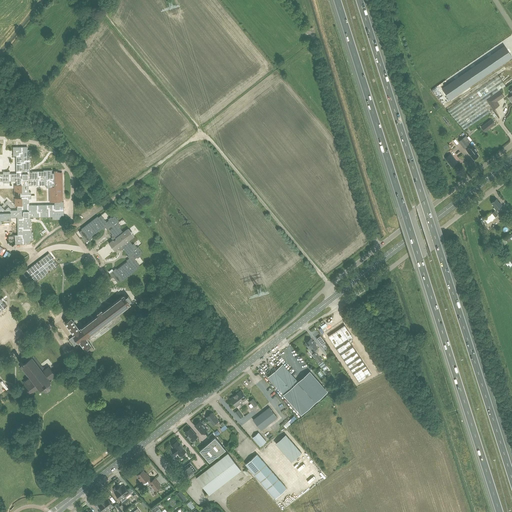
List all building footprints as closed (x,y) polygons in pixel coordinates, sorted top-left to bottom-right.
[(511,57),(504,46),(442,88),(450,100),(511,57)] [(447,110),(464,130),(489,112),(485,107),(482,102),(485,99),(505,86),(498,75),(447,110)] [(500,91),(487,99),(493,109),(499,105),(496,101),(503,96),(500,91)] [(491,120),(481,127),(485,131),(494,124),(491,120)] [(465,148),(469,145),(468,143),(470,141),(466,135),(458,141),(464,149),(465,148)] [(467,150),(474,159),(474,158),(474,159),(477,157),(478,155),(476,152),(478,151),(474,145),(472,147),(472,146),(467,150)] [(63,211),(64,211),(64,201),(63,201),(62,173),(52,173),(52,170),(43,170),(43,171),(32,171),(32,172),(30,172),(30,169),(30,158),(31,158),(31,150),(28,150),(27,148),(22,148),(22,147),(13,147),(13,156),(16,156),(16,173),(10,174),(10,172),(3,172),(3,174),(0,173),(0,223),(1,224),(1,220),(11,220),(11,218),(17,218),(18,235),(15,235),(15,244),(24,244),(24,243),(30,243),(30,241),(33,241),(33,232),(32,232),(31,221),(31,218),(34,218),(34,217),(52,217),(52,220),(61,219),(61,216),(63,216),(63,211)] [(450,154),(445,158),(452,167),(457,163),(450,154)] [(494,207),(496,210),(494,211),(492,213),(495,217),(497,215),(496,213),(498,212),(502,209),(500,207),(502,205),(500,202),(499,203),(496,199),(494,201),(493,200),(491,202),(492,202),(491,203),(494,207)] [(491,213),(487,216),(484,219),(487,224),(495,218),(491,213)] [(129,258),(126,260),(127,261),(117,269),(116,268),(113,270),(112,269),(109,272),(110,273),(109,273),(113,278),(113,277),(118,283),(120,281),(121,282),(138,269),(137,268),(140,266),(135,259),(137,257),(138,258),(141,256),(140,255),(143,253),(138,247),(137,248),(134,244),(133,245),(129,240),(134,236),(132,234),(132,232),(130,231),(128,228),(123,232),(120,228),(121,227),(118,223),(119,222),(115,216),(112,218),(111,217),(108,219),(109,220),(106,222),(101,215),(98,217),(98,216),(81,229),(82,230),(79,232),(83,237),(83,238),(86,242),(87,243),(91,241),(90,240),(92,237),(92,236),(102,228),(103,230),(106,227),(107,230),(108,229),(112,234),(111,235),(113,237),(111,238),(113,240),(109,243),(111,246),(111,248),(113,248),(115,251),(119,248),(120,250),(122,249),(123,251),(124,250),(128,255),(127,256),(129,258)] [(71,318),(65,322),(74,335),(73,336),(78,343),(79,342),(88,354),(94,349),(90,344),(87,340),(89,338),(90,340),(90,339),(99,332),(101,335),(109,328),(107,326),(111,323),(109,321),(131,304),(129,302),(131,300),(128,296),(126,297),(124,295),(103,312),(101,310),(97,312),(97,313),(99,315),(92,320),(83,327),(79,330),(71,318)] [(344,325),(328,336),(359,382),(371,373),(349,340),(353,337),(344,325)] [(325,342),(320,336),(317,339),(322,345),(325,342)] [(312,355),(318,363),(322,360),(316,352),(319,350),(315,345),(316,345),(313,341),(313,342),(311,339),(308,340),(306,341),(306,342),(306,343),(308,345),(307,346),(310,350),(309,350),(309,351),(312,355)] [(50,383),(49,383),(50,382),(49,382),(52,380),(51,380),(50,381),(49,379),(55,375),(49,367),(45,369),(43,367),(42,368),(33,356),(30,359),(27,356),(21,360),(22,361),(20,363),(21,365),(20,366),(29,378),(23,382),(25,385),(21,388),(28,397),(34,393),(32,392),(38,387),(40,389),(38,390),(39,390),(41,389),(41,388),(42,389),(43,390),(44,390),(44,391),(45,391),(46,391),(47,390),(48,390),(49,389),(50,388),(50,387),(50,386),(50,385),(50,384),(50,383)] [(282,365),(269,377),(284,395),(302,415),(327,392),(310,372),(298,383),(282,365)] [(234,396),(230,399),(236,407),(246,399),(240,391),(237,394),(236,394),(234,396)] [(269,407),(253,420),(261,430),(277,418),(269,407)] [(235,412),(240,418),(243,416),(238,410),(235,412)] [(212,413),(206,417),(213,425),(218,421),(212,413)] [(195,425),(196,426),(202,433),(207,429),(200,421),(199,422),(198,421),(196,422),(197,423),(195,425)] [(190,428),(189,429),(185,433),(192,441),(197,436),(190,428)] [(266,441),(258,432),(252,437),(260,447),(266,441)] [(217,456),(226,450),(215,437),(207,444),(217,456)] [(176,440),(172,443),(172,444),(171,445),(173,448),(171,450),(175,455),(177,453),(180,456),(186,451),(177,440),(176,441),(176,440)] [(217,456),(207,444),(199,451),(209,462),(217,456)] [(228,453),(196,478),(209,495),(241,470),(228,453)] [(257,454),(245,464),(275,498),(287,488),(257,454)] [(193,473),(196,470),(190,462),(180,470),(187,478),(187,477),(193,473)] [(138,474),(137,475),(139,478),(138,478),(142,483),(147,480),(155,491),(161,486),(155,478),(152,481),(148,475),(147,476),(143,470),(142,471),(141,471),(140,471),(139,471),(139,472),(138,472),(138,473),(138,474)] [(121,485),(118,487),(127,499),(127,498),(126,497),(130,493),(123,484),(121,486),(121,485)] [(127,499),(118,487),(115,489),(116,490),(114,492),(122,502),(127,499)] [(176,494),(182,502),(186,499),(179,491),(176,494)] [(104,498),(102,500),(110,511),(109,509),(114,506),(107,497),(105,499),(104,498)] [(109,511),(110,511),(102,500),(99,502),(99,503),(97,504),(103,511),(109,511)] [(115,505),(117,508),(120,511),(122,511),(123,511),(119,506),(117,503),(115,505)]
